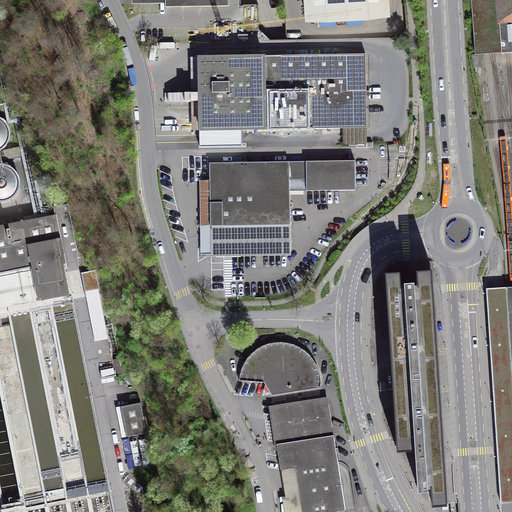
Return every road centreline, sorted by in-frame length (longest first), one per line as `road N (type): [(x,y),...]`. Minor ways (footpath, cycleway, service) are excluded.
road 1 (residential): [(190,321),(153,204),(141,87),(109,0)]
road 2 (residential): [(190,321),(268,511)]
road 3 (primary): [(350,317),(356,400),(398,511)]
road 4 (primary): [(476,511),(463,320)]
road 5 (residential): [(350,317),(190,321)]
road 6 (primary): [(451,131),(444,0)]
